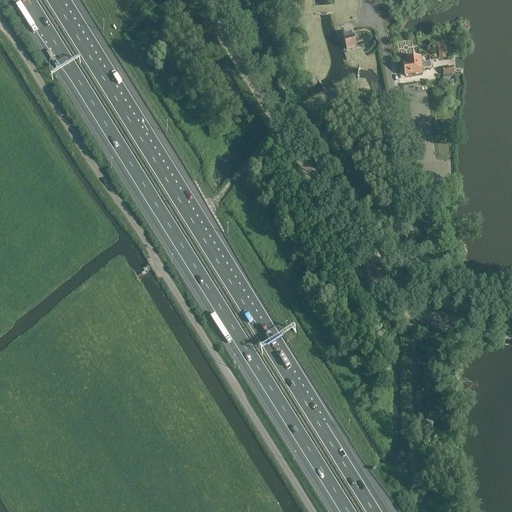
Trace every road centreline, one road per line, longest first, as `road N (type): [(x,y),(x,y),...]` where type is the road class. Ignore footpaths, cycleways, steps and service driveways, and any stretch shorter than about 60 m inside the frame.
road 1 (motorway): [(24,0),(344,511)]
road 2 (motorway): [(377,511),(58,0)]
road 3 (unclassified): [(312,511),(0,16)]
road 4 (tertiary): [(511,324),(440,321),(391,298),(199,0)]
road 5 (unknown): [(511,291),(469,291),(388,272),(217,0)]
road 6 (track): [(424,511),(413,452),(417,314)]
